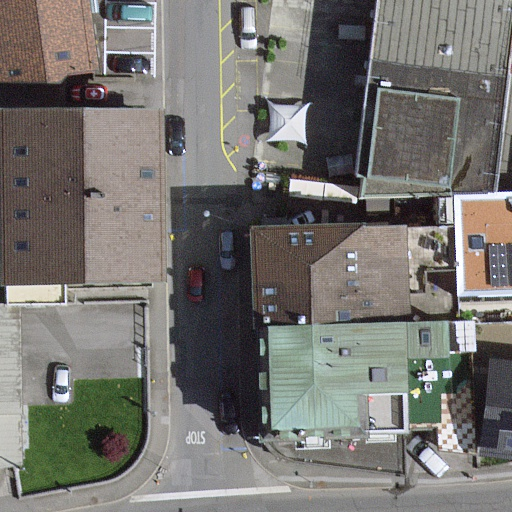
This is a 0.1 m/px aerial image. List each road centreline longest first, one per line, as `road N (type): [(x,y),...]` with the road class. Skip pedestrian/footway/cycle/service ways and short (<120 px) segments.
road 1 (residential): [(198,0),(195,511)]
road 2 (secondary): [(511,502),(303,511)]
